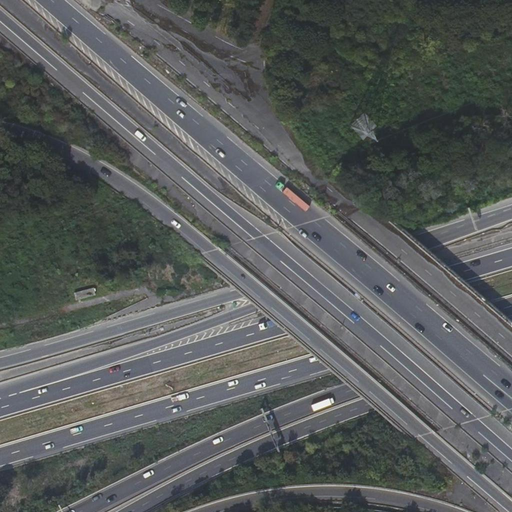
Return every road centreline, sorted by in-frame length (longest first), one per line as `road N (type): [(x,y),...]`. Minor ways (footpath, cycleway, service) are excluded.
road 1 (motorway): [(0,129),(75,155),(136,192),(511,508)]
road 2 (motorway): [(0,21),(466,422)]
road 3 (motorway): [(480,369),(51,0)]
road 4 (motorway): [(0,458),(511,307)]
road 5 (motorway): [(82,511),(304,408),(511,341)]
road 6 (motorway): [(511,258),(102,378)]
road 7 (motorway): [(401,253),(373,251),(0,364)]
road 8 (motorway): [(134,511),(314,425),(511,363)]
road 9 (motorway): [(401,253),(119,358),(102,378)]
road 10 (motorway): [(208,511),(316,493),(367,494),(445,511)]
